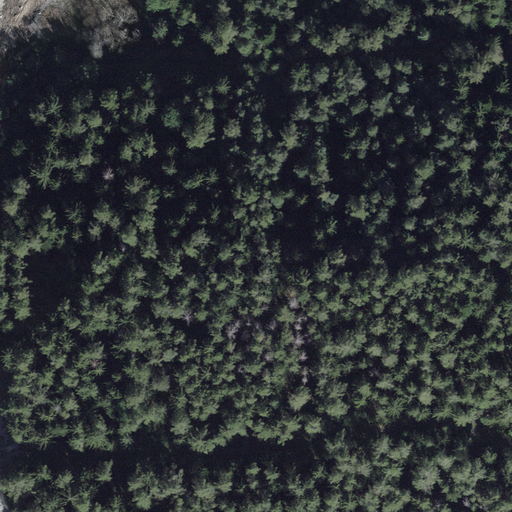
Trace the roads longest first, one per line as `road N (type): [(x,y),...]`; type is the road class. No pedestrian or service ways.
road 1 (track): [(511,33),(468,28),(407,47),(215,68),(110,62),(0,17)]
road 2 (track): [(0,458),(270,447),(393,427),(511,431)]
